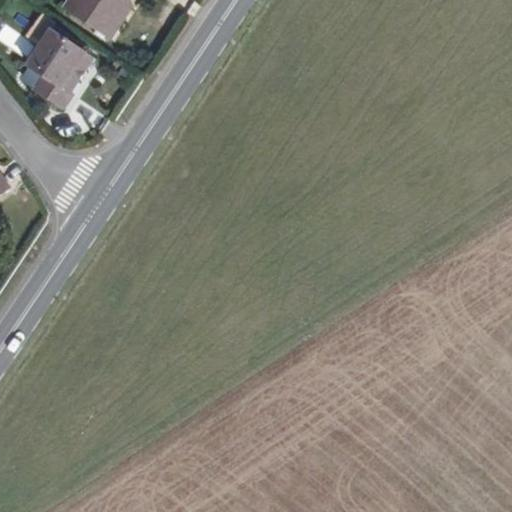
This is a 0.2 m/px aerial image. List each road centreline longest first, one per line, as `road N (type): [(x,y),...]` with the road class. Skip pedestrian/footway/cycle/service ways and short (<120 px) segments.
road 1 (tertiary): [(237,0),(89,219)]
road 2 (tertiary): [(89,219),(0,353)]
road 3 (residential): [(0,101),(89,219)]
